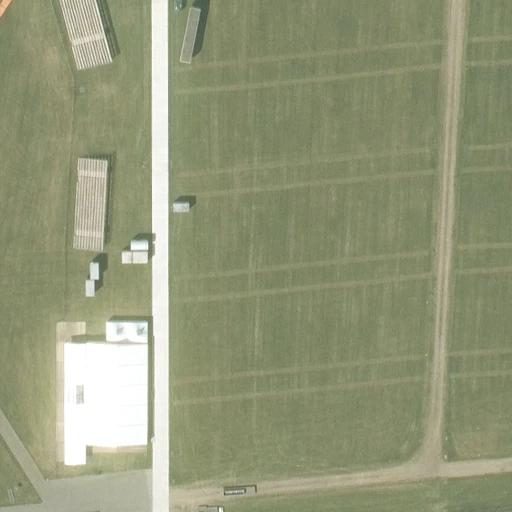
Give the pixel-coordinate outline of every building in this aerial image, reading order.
[(151,277),(153,167),(108,166),(107,276),(151,277)] [(173,211),(191,211),(190,198),(173,199),(173,211)] [(186,304),(171,305),(172,317),(187,316),(186,304)] [(146,339),(80,341),(83,431),(149,428),(146,339)] [(77,477),(72,458),(56,461),(61,480),(77,477)] [(241,463),(240,478),(264,479),(265,464),(241,463)] [(202,480),(233,479),(233,464),(202,466),(202,480)] [(131,496),(130,469),(89,470),(90,497),(131,496)]
